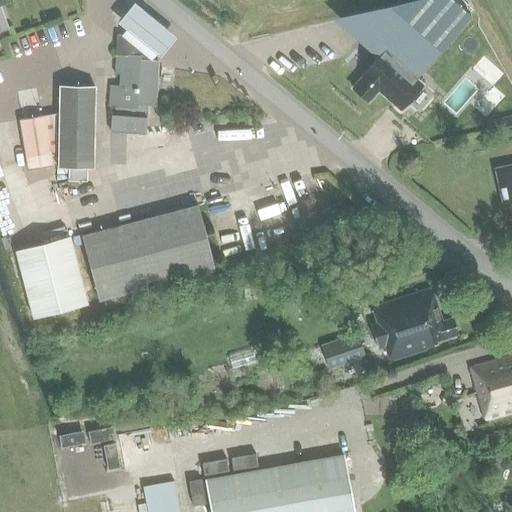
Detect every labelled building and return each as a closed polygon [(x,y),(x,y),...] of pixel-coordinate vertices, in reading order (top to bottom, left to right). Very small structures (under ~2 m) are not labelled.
[(0,0),(0,30),(9,28),(0,4),(5,3),(3,0),(0,0)] [(412,0),(400,3),(362,46),(375,58),(359,76),(361,78),(351,89),(365,101),(375,90),(398,111),(421,85),(414,78),(470,14),(453,0),(412,0)] [(131,1),(115,19),(159,57),(175,39),(131,1)] [(123,37),(118,36),(114,74),(121,75),(120,86),(112,85),(110,105),(116,105),(115,116),(112,116),(111,131),(145,134),(146,118),(136,117),(137,105),(154,106),(158,63),(151,62),(123,37)] [(95,86),(58,86),(57,169),(67,169),(67,182),(86,182),(86,168),(94,168),(95,86)] [(502,117),(487,121),(489,130),(504,127),(502,117)] [(511,162),(493,167),(503,218),(508,217),(509,225),(511,224),(511,162)] [(215,271),(198,204),(81,235),(99,301),(215,271)] [(87,304),(70,237),(15,251),(32,318),(87,304)] [(441,321),(431,288),(373,306),(379,323),(371,326),(378,348),(385,346),(390,361),(440,345),(442,342),(462,336),(455,316),(441,321)] [(366,365),(355,333),(319,345),(331,378),(366,365)] [(511,355),(470,367),(484,420),(511,412),(511,355)] [(312,373),(316,384),(330,379),(326,369),(312,373)] [(210,511),(353,511),(343,455),(205,480),(210,511)] [(167,511),(162,483),(143,487),(147,511),(167,511)]
